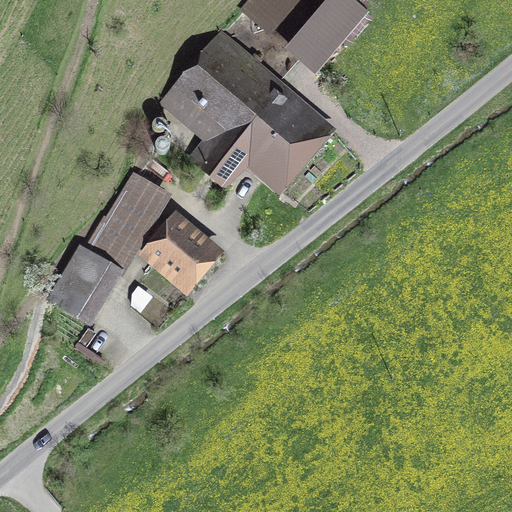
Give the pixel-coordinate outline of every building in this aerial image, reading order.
[(268,31),(294,0),(252,0),(244,10),(268,31)] [(313,69),(361,12),(347,0),(334,0),(291,51),(313,69)] [(194,157),(222,181),(246,151),(277,178),(315,133),(217,49),(169,105),(208,139),(194,157)] [(91,323),(165,200),(135,182),(109,225),(105,222),(84,256),(82,255),(54,301),(91,323)] [(211,254),(176,224),(150,255),(185,284),(211,254)]
